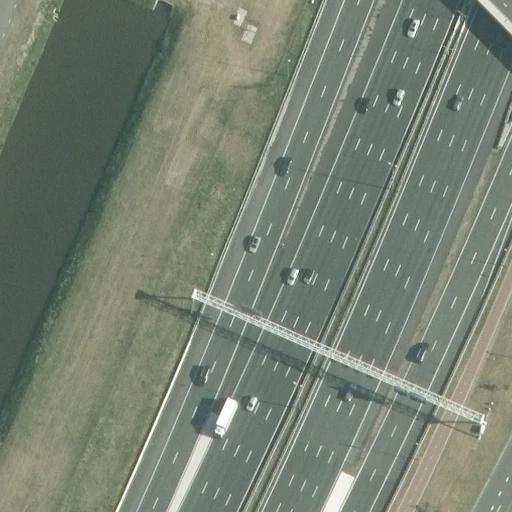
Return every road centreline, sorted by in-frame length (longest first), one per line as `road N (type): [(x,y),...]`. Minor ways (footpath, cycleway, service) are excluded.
road 1 (motorway): [(431,0),(206,511)]
road 2 (motorway): [(291,511),(509,0)]
road 3 (motorway): [(359,0),(152,511)]
road 4 (motorway): [(354,511),(511,171)]
